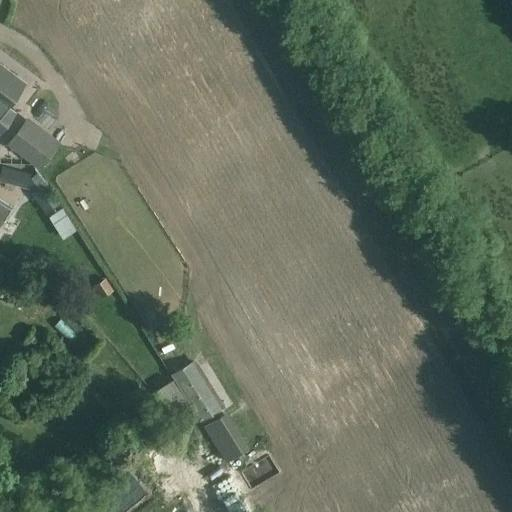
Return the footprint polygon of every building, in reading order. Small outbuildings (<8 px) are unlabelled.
[(0,130),(1,131),(15,113),(7,107),(25,83),(0,63),(0,130)] [(61,143),(28,118),(8,145),(41,169),(61,143)] [(78,158),(55,173),(94,233),(116,218),(78,158)] [(3,166),(0,176),(0,180),(30,188),(46,212),(60,203),(39,172),(35,175),(3,166)] [(0,228),(7,217),(12,209),(0,201),(0,228)] [(24,248),(7,267),(20,278),(37,260),(24,248)] [(114,289),(106,277),(94,285),(102,297),(114,289)] [(226,407),(196,359),(172,374),(202,422),(226,407)] [(192,408),(173,378),(155,390),(174,419),(192,408)] [(113,511),(146,511),(155,504),(140,487),(113,511)]
